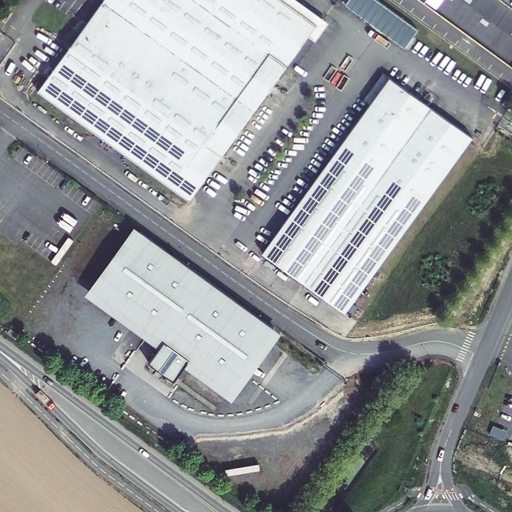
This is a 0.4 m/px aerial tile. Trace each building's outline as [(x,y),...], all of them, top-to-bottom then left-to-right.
[(286,67),(316,25),(282,0),(103,0),(46,80),(38,91),(189,200),(205,178),(217,161),(220,157),(267,93),(274,84),(286,67)] [(282,0),(316,25),(286,67),(293,72),(328,23),(297,0),(282,0)] [(408,46),(420,28),(378,0),(349,0),(346,5),(408,46)] [(511,0),(418,0),(423,3),(511,67),(511,65),(511,0)] [(345,313),(472,138),(389,78),(362,114),(302,198),(262,253),(345,313)] [(276,326),(142,230),(97,291),(145,326),(164,340),(149,361),(174,380),(189,359),(230,389),(276,326)]
